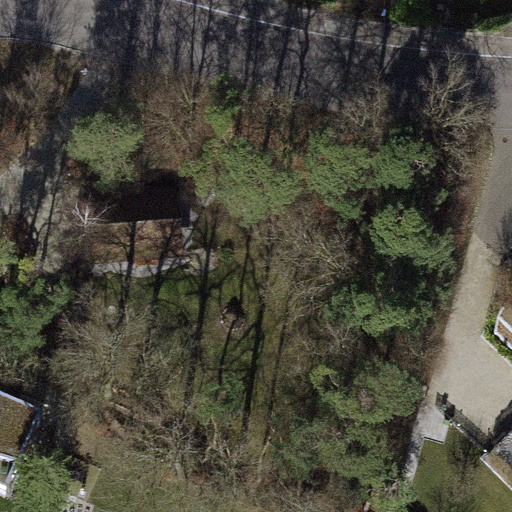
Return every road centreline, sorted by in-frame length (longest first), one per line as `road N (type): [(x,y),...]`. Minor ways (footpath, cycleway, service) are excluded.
road 1 (residential): [(169,27),(318,69),(511,93)]
road 2 (residential): [(49,0),(169,27)]
